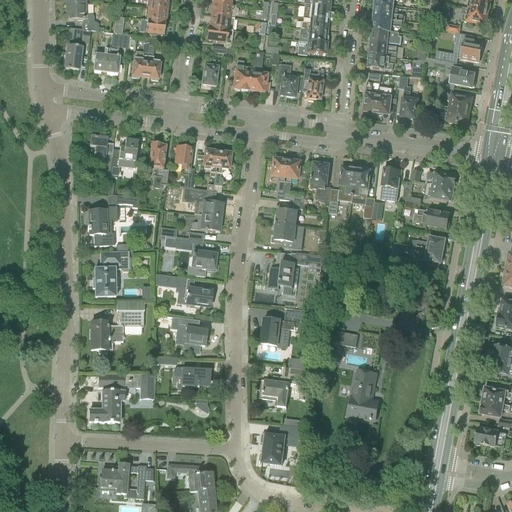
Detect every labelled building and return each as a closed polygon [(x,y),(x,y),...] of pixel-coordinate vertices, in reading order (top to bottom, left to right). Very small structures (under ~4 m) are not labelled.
[(142,0),(147,1),(146,9),(166,11),(166,9),(169,9),(169,4),(167,3),(167,0),(142,0)] [(303,0),(303,6),(312,7),(329,9),(330,4),(331,3),(331,0),(303,0)] [(375,4),(375,6),(392,8),(393,1),(404,3),(404,0),(373,0),(374,0),(374,3),(375,4)] [(470,3),(469,9),(487,13),(488,12),(489,11),(490,7),(489,6),(489,0),(462,0),(464,1),(470,3)] [(66,20),(66,21),(76,21),(76,22),(82,22),(81,31),(90,33),(98,34),(103,34),(104,30),(100,29),(99,29),(98,29),(98,26),(97,24),(94,24),(94,18),(91,16),(87,16),(87,6),(66,6),(66,20)] [(211,10),(210,15),(211,15),(211,18),(231,20),(233,21),(234,19),(237,15),(237,14),(237,13),(237,12),(237,11),(236,11),(236,10),(235,10),(235,9),(235,8),(233,8),(230,8),(212,6),(212,10),(211,10)] [(373,10),(372,12),(374,14),(373,19),(402,22),(404,23),(405,19),(403,17),(397,16),(397,10),(392,10),(392,8),(375,6),(374,9),(373,10)] [(304,8),(302,19),(304,20),(329,22),(328,21),(329,21),(330,17),(328,16),(329,9),(312,7),(312,8),(304,8)] [(146,9),(144,22),(164,24),(165,20),(167,19),(168,14),(166,13),(166,11),(146,9)] [(487,13),(469,9),(467,17),(461,15),(459,17),(458,22),(485,27),(486,20),(487,19),(488,16),(487,14),(487,13)] [(209,23),(208,30),(227,32),(232,33),(233,21),(231,20),(211,18),(210,24),(209,23)] [(372,30),(372,31),(390,33),(391,27),(402,29),(402,22),(373,19),(373,25),(371,25),(371,28),(372,30)] [(304,20),(303,31),(326,34),(327,29),(328,28),(329,25),(328,23),(329,22),(304,20)] [(139,28),(139,33),(153,35),(163,36),(163,32),(166,31),(166,28),(164,26),(164,24),(144,22),(140,21),(140,23),(139,27),(139,28)] [(114,24),(114,30),(122,32),(123,24),(114,24)] [(447,26),(445,33),(452,34),(456,35),(458,35),(459,28),(447,26)] [(70,30),(70,31),(74,31),(72,48),(67,48),(66,58),(64,57),(62,67),(65,67),(64,70),(67,70),(66,71),(69,71),(69,70),(78,71),(82,45),(75,45),(77,31),(70,30)] [(227,32),(208,30),(207,42),(230,45),(232,33),(227,32)] [(81,31),(77,31),(75,45),(82,45),(88,46),(90,33),(81,31)] [(299,31),(298,42),(326,45),(327,40),(326,39),(326,34),(303,31),(299,31)] [(370,38),(369,40),(371,42),(370,43),(370,45),(379,46),(379,44),(387,45),(401,47),(402,39),(398,38),(399,35),(390,34),(390,33),(372,31),(371,36),(370,38)] [(456,35),(454,45),(455,45),(459,46),(462,46),(463,46),(460,60),(468,62),(478,64),(481,47),(474,46),(473,46),(472,46),(472,43),(472,42),(473,38),(460,35),(458,35),(456,35)] [(117,49),(126,51),(128,37),(122,36),(119,36),(117,49)] [(126,52),(134,53),(136,38),(128,37),(126,52)] [(150,40),(149,47),(154,47),(162,48),(163,41),(150,40)] [(298,42),(296,57),(306,58),(307,55),(315,56),(325,57),(326,45),(298,42)] [(368,52),(368,54),(369,56),(369,57),(386,59),(396,60),(396,54),(397,48),(387,47),(387,45),(379,44),(379,46),(370,45),(370,51),(368,52)] [(147,58),(145,79),(150,80),(151,81),(157,82),(158,72),(160,72),(160,66),(159,66),(159,65),(158,65),(158,63),(152,62),(153,59),(154,47),(149,47),(147,58)] [(225,55),(225,60),(233,61),(234,50),(226,49),(225,55)] [(94,63),(93,73),(117,76),(119,66),(120,52),(109,51),(108,56),(106,55),(95,54),(95,55),(94,63)] [(139,79),(145,79),(147,58),(143,58),(143,55),(135,54),(134,62),(133,62),(131,79),(138,80),(139,79)] [(272,56),(271,67),(278,67),(278,62),(279,57),(272,56)] [(367,63),(366,66),(368,67),(367,69),(377,70),(385,71),(392,72),(393,66),(395,66),(396,60),(386,59),(369,57),(368,62),(367,63)] [(443,60),(443,63),(456,65),(457,59),(453,58),(444,57),(444,58),(444,60),(443,60)] [(425,64),(424,69),(443,73),(440,89),(443,89),(453,91),(453,86),(472,90),(472,88),(473,88),(474,88),(475,82),(475,80),(473,80),(474,76),(461,74),(461,71),(455,70),(456,65),(428,60),(427,60),(426,59),(425,60),(425,64)] [(202,87),(215,88),(218,62),(213,62),(212,68),(204,67),(202,87)] [(413,62),(411,80),(421,81),(424,69),(425,64),(413,62)] [(236,63),(233,90),(240,91),(240,92),(249,93),(249,92),(251,70),(242,69),(243,63),(236,63)] [(278,67),(275,92),(281,93),(281,97),(286,97),(286,98),(292,99),(292,98),(295,98),(296,89),(297,80),(289,79),(291,68),(280,67),(281,63),(279,63),(278,66),(278,67)] [(251,70),(249,92),(268,94),(269,85),(265,84),(266,77),(256,75),(258,66),(252,65),(251,70)] [(301,93),(301,94),(307,95),(306,100),(308,100),(308,102),(314,102),(314,101),(320,102),(320,97),(321,97),(322,83),(323,73),(323,71),(320,71),(320,73),(317,72),(317,77),(310,76),(310,71),(304,70),(304,71),(303,81),(301,93)] [(365,82),(365,83),(368,84),(368,81),(379,83),(379,82),(380,76),(369,74),(368,74),(366,74),(365,82)] [(399,78),(397,91),(398,91),(404,91),(404,92),(404,93),(403,97),(402,97),(402,100),(403,100),(402,108),(400,118),(407,118),(408,120),(411,120),(413,119),(415,119),(416,109),(417,101),(409,101),(410,93),(410,91),(407,91),(409,79),(400,78),(399,78)] [(374,114),(376,114),(378,92),(371,92),(372,84),(365,83),(363,98),(364,98),(363,112),(364,113),(369,114),(370,115),(373,115),(374,114)] [(378,92),(376,114),(377,115),(378,116),(381,116),(382,115),(387,116),(389,115),(390,105),(390,104),(396,105),(396,101),(390,101),(392,92),(392,90),(380,89),(379,89),(378,92)] [(450,103),(449,109),(469,113),(469,112),(470,111),(471,107),(470,106),(471,101),(451,97),(453,91),(443,89),(441,101),(450,103)] [(469,113),(449,109),(441,108),(440,114),(448,116),(446,123),(448,123),(449,124),(452,125),(453,124),(466,126),(469,113)] [(90,148),(88,162),(93,163),(93,164),(102,165),(101,174),(109,175),(110,170),(110,169),(111,157),(105,157),(106,150),(105,150),(105,145),(106,141),(100,140),(100,137),(96,137),(96,140),(90,139),(89,148),(90,148)] [(109,175),(109,180),(110,180),(117,181),(118,178),(118,177),(119,170),(117,170),(117,167),(134,170),(134,163),(136,153),(137,143),(125,142),(124,150),(119,149),(119,152),(112,151),(111,157),(110,169),(110,170),(109,175)] [(150,155),(148,170),(156,171),(155,179),(154,185),(160,186),(166,187),(167,182),(168,172),(162,171),(165,148),(160,147),(161,146),(151,145),(150,155)] [(183,190),(188,191),(189,190),(192,190),(192,187),(192,186),(194,171),(188,170),(191,150),(187,150),(188,148),(180,147),(179,149),(177,148),(174,167),(182,168),(181,176),(185,177),(183,190)] [(203,160),(202,168),(203,168),(203,170),(209,171),(208,178),(215,179),(218,154),(212,153),(210,151),(205,150),(203,160)] [(215,179),(214,187),(221,188),(221,186),(224,184),(222,182),(222,180),(220,179),(220,175),(227,171),(228,171),(228,169),(230,168),(229,166),(229,162),(231,162),(232,156),(230,156),(230,154),(224,153),(223,154),(218,154),(215,179)] [(283,195),(287,162),(282,162),(281,160),(277,160),(275,161),(274,161),(272,177),(278,178),(276,194),(279,194),(283,195)] [(292,163),(287,162),(283,195),(289,196),(291,181),(297,182),(300,164),(298,164),(297,162),(294,162),(292,163)] [(311,176),(310,182),(311,183),(310,190),(317,191),(316,198),(317,198),(316,200),(329,205),(330,199),(324,199),(325,189),(326,177),(328,167),(321,166),(321,165),(316,164),(316,166),(314,165),(312,177),(311,176)] [(384,170),(379,202),(395,204),(399,172),(389,171),(390,170),(390,169),(389,169),(389,168),(388,167),(387,167),(386,167),(385,167),(385,168),(384,168),(384,169),(384,170)] [(329,205),(328,215),(336,216),(338,202),(351,204),(355,170),(349,170),(349,169),(348,169),(348,168),(347,168),(346,168),(345,168),(344,168),(343,168),(343,169),(342,169),(341,169),(340,179),(338,192),(331,191),(330,199),(329,205)] [(355,170),(351,204),(365,206),(365,199),(369,172),(368,172),(367,172),(367,171),(366,171),(366,170),(365,170),(364,170),(363,170),(362,171),(361,171),(355,170)] [(411,182),(418,184),(420,173),(413,172),(411,182)] [(428,174),(426,185),(454,190),(457,178),(456,178),(446,176),(446,177),(445,177),(445,175),(437,173),(436,175),(435,175),(428,174)] [(404,183),(402,202),(406,202),(420,205),(422,198),(409,196),(411,185),(404,183)] [(423,187),(422,193),(424,195),(424,198),(451,203),(453,190),(454,190),(454,191),(454,190),(426,185),(423,187)] [(189,190),(188,191),(188,197),(200,199),(201,192),(192,190),(189,190)] [(279,194),(278,201),(290,203),(303,205),(304,198),(297,197),(297,196),(289,196),(283,195),(279,194)] [(138,200),(113,197),(113,206),(124,206),(132,207),(131,209),(137,210),(138,200)] [(365,206),(364,211),(373,212),(373,209),(374,204),(374,201),(365,199),(365,206)] [(202,208),(201,217),(220,219),(222,205),(212,204),(212,203),(194,201),(193,207),(202,208)] [(406,202),(404,209),(418,212),(418,211),(419,211),(420,205),(406,202)] [(290,203),(289,209),(304,211),(305,206),(303,206),(303,205),(290,203)] [(88,228),(88,232),(89,236),(93,236),(94,248),(113,248),(113,235),(110,235),(110,222),(115,222),(116,222),(116,209),(114,209),(107,209),(97,209),(97,213),(88,213),(88,228)] [(274,225),(276,225),(295,227),(296,213),(278,211),(276,223),(274,223),(274,225)] [(414,216),(412,224),(447,231),(447,229),(448,229),(450,222),(448,222),(449,217),(419,211),(418,211),(418,212),(417,216),(414,216)] [(191,229),(191,230),(192,230),(196,230),(197,231),(200,231),(210,232),(219,233),(220,219),(201,217),(200,216),(199,222),(199,223),(199,224),(193,224),(191,226),(191,228),(191,229)] [(276,225),(274,241),(283,242),(283,245),(282,250),(301,252),(304,229),(295,227),(276,225)] [(160,237),(159,238),(165,238),(166,239),(168,239),(172,239),(175,240),(176,232),(160,230),(160,237)] [(165,238),(164,250),(192,253),(193,252),(194,242),(179,240),(175,240),(172,239),(168,239),(166,239),(165,238)] [(417,242),(416,248),(442,253),(445,241),(429,238),(427,244),(417,242)] [(203,243),(194,242),(193,252),(202,253),(203,243)] [(416,248),(415,254),(419,255),(418,261),(424,262),(425,262),(430,263),(440,265),(442,253),(416,248)] [(94,280),(92,280),(92,291),(94,290),(94,300),(95,300),(95,299),(97,299),(97,301),(106,301),(106,299),(114,299),(115,299),(115,290),(118,290),(117,279),(114,279),(114,271),(118,271),(120,271),(128,271),(128,260),(128,259),(128,253),(103,254),(103,266),(99,266),(99,268),(100,268),(100,271),(95,271),(95,270),(94,270),(94,280)] [(193,277),(194,277),(204,278),(205,270),(214,271),(214,268),(216,256),(193,253),(191,269),(194,269),(193,277)] [(270,269),(268,289),(278,290),(279,288),(292,289),(292,285),(297,286),(299,270),(294,270),(295,266),(309,268),(309,265),(321,266),(322,258),(296,255),(296,256),(291,255),(290,262),(292,262),(291,265),(281,263),(280,270),(270,269)] [(401,265),(402,259),(389,256),(388,263),(401,265)] [(193,277),(194,269),(191,269),(187,268),(186,276),(193,277)] [(504,274),(503,278),(505,279),(503,287),(511,288),(511,272),(506,271),(506,274),(504,274)] [(157,278),(156,285),(179,288),(180,281),(157,278)] [(154,288),(141,288),(142,301),(154,301),(154,288)] [(178,297),(177,305),(186,306),(199,308),(209,309),(211,293),(202,292),(197,291),(179,289),(178,297)] [(115,302),(115,312),(116,312),(142,312),(142,311),(143,311),(143,302),(115,302)] [(498,315),(511,317),(511,303),(502,302),(501,307),(499,308),(498,315)] [(142,312),(116,312),(116,323),(116,327),(107,327),(107,323),(90,323),(90,351),(98,352),(98,355),(107,355),(107,352),(112,352),(112,345),(112,344),(113,344),(113,343),(114,343),(122,343),(122,327),(142,327),(142,312)] [(261,345),(271,347),(276,347),(278,330),(295,332),(295,329),(313,332),(315,316),(286,312),(284,323),(264,320),(264,321),(261,345)] [(511,317),(498,315),(497,321),(496,321),(495,325),(496,326),(496,328),(506,330),(511,331),(511,317)] [(173,319),(171,330),(178,330),(176,345),(184,346),(183,353),(197,355),(198,347),(204,348),(206,332),(196,330),(197,323),(199,323),(199,322),(173,319)] [(335,337),(333,353),(340,355),(342,347),(355,349),(356,341),(335,337)] [(488,360),(487,364),(489,365),(489,367),(498,369),(497,374),(507,376),(509,376),(509,375),(511,375),(511,349),(511,351),(502,349),(492,347),(490,359),(488,360)] [(154,366),(176,367),(176,360),(154,359),(154,366)] [(264,382),(262,398),(278,400),(277,408),(286,409),(289,384),(294,385),(298,385),(309,387),(311,372),(284,368),(283,378),(280,377),(280,379),(272,378),(272,383),(264,382)] [(180,388),(188,388),(198,389),(198,386),(207,387),(208,371),(210,371),(181,369),(173,369),(173,378),(181,379),(180,388)] [(347,417),(364,421),(374,422),(377,404),(368,403),(373,375),(358,372),(353,400),(350,399),(347,417)] [(136,382),(136,390),(140,390),(140,401),(154,401),(154,376),(98,376),(98,390),(102,390),(102,393),(101,412),(88,412),(88,424),(93,424),(93,425),(96,425),(96,424),(101,424),(101,425),(119,425),(119,403),(123,403),(124,394),(122,394),(122,390),(123,390),(123,382),(136,382)] [(482,401),(482,403),(502,406),(504,400),(511,401),(511,397),(511,394),(509,394),(484,390),(483,395),(482,395),(480,401),(482,401)] [(205,420),(205,412),(183,411),(183,404),(162,403),(162,417),(180,417),(180,432),(197,433),(197,429),(211,430),(211,421),(205,420)] [(502,406),(482,403),(481,408),(479,408),(478,414),(480,414),(480,415),(500,419),(501,412),(509,414),(510,408),(502,406)] [(498,428),(509,430),(510,430),(511,423),(499,421),(498,428)] [(261,436),(260,445),(264,446),(261,464),(266,465),(266,466),(281,468),(285,440),(303,442),(305,430),(280,427),(279,438),(265,436),(261,436)] [(477,430),(475,439),(475,440),(474,440),(474,441),(474,442),(474,443),(474,444),(474,445),(475,445),(476,446),(476,447),(477,447),(478,447),(479,447),(480,447),(489,448),(495,449),(503,450),(506,436),(487,432),(477,430)] [(100,489),(116,490),(116,495),(124,496),(124,500),(143,501),(144,482),(145,468),(138,468),(128,467),(128,466),(118,466),(118,468),(109,467),(109,472),(101,472),(100,480),(99,480),(99,487),(100,487),(100,489)] [(167,467),(166,480),(174,480),(174,476),(175,474),(175,471),(187,472),(187,474),(189,493),(198,493),(213,491),(212,490),(214,490),(213,483),(212,483),(211,475),(205,475),(205,472),(199,473),(198,469),(167,467)] [(214,511),(213,491),(198,493),(199,511),(214,511)]
